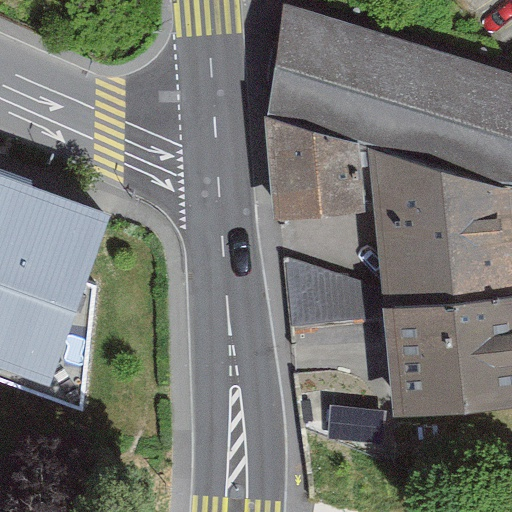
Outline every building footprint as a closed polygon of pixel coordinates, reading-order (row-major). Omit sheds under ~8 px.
[(511,196),(511,81),(284,18),(286,80),(262,71),(267,127),(365,155),(503,196),(511,196)] [(365,155),(267,127),(275,228),(371,227),(365,155)] [(503,196),(365,155),(371,227),(385,224),(393,316),(511,311),(511,254),(511,255),(503,196)] [(94,234),(101,220),(0,184),(0,385),(84,414),(94,290),(73,279),(94,234)] [(355,329),(393,316),(373,307),(287,272),(292,334),(355,329)] [(511,311),(393,316),(400,427),(511,418),(511,311)] [(360,418),(307,415),(304,455),(358,458),(360,418)]
